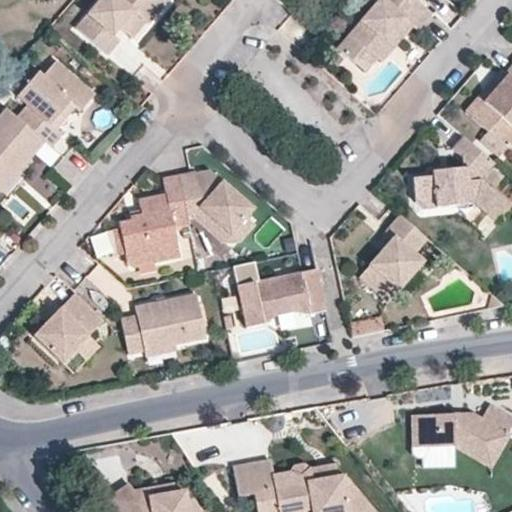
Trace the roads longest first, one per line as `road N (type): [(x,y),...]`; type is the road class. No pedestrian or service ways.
road 1 (residential): [(0,307),(147,132),(204,121),(292,198),(335,196),(499,0)]
road 2 (residential): [(511,345),(0,443)]
